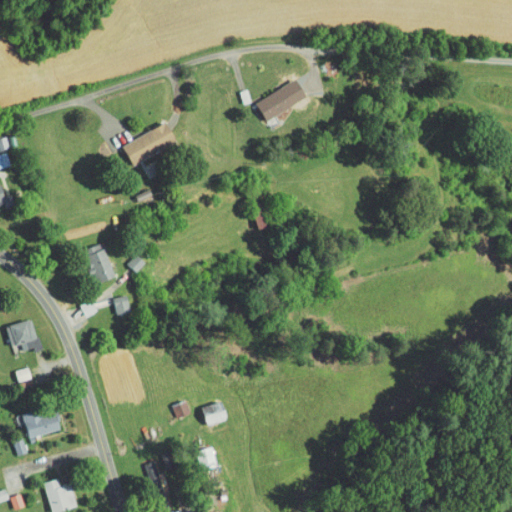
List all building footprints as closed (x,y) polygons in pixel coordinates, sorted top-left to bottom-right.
[(286,96),(275,78),(246,95),(257,114),(286,96)] [(113,137),(123,157),(168,134),(158,114),(113,137)] [(123,266),(134,255),(126,246),(114,256),(123,266)] [(101,290),(102,307),(120,305),(118,288),(101,290)] [(70,298),(76,309),(87,303),(81,292),(70,298)] [(30,342),(21,311),(0,317),(0,331),(2,338),(10,336),(12,344),(23,340),(24,344),(30,342)] [(164,410),(178,406),(174,394),(161,398),(164,410)] [(196,416),(218,413),(216,395),(194,398),(196,416)] [(52,421),(46,399),(10,410),(16,431),(52,421)] [(164,466),(160,449),(133,456),(137,473),(164,466)] [(42,506),(67,500),(62,476),(51,478),(49,471),(34,475),(42,506)]
